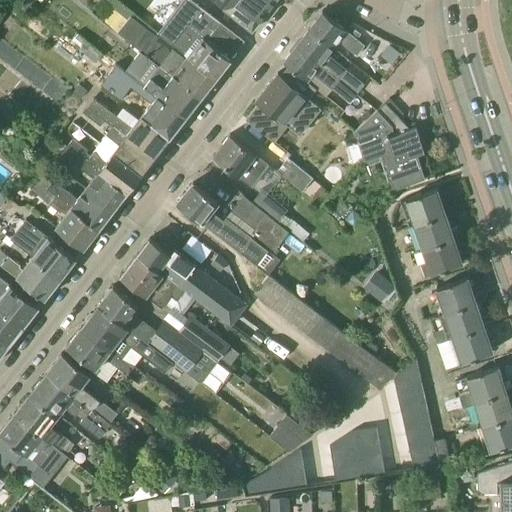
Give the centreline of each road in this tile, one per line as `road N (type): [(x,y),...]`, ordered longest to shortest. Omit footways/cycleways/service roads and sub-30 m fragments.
road 1 (residential): [(0,394),(303,0)]
road 2 (secondary): [(511,191),(459,19)]
